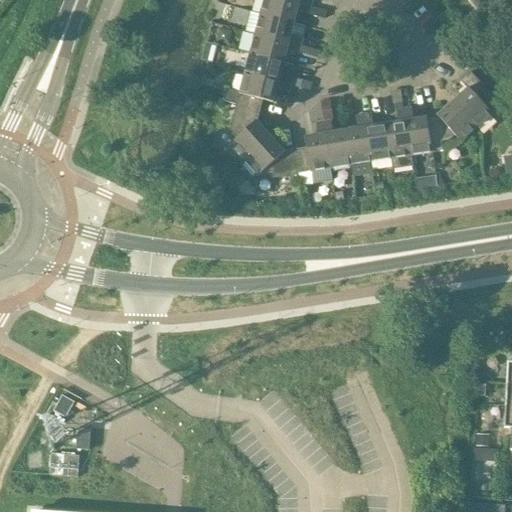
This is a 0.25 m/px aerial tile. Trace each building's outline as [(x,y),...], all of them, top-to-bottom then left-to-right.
[(263,0),(259,16),(294,25),(297,13),(309,16),(311,9),(277,0),(263,0)] [(277,0),(311,9),(313,1),(307,0),(277,0)] [(259,16),(254,36),(300,48),(303,40),(291,37),(294,25),(259,16)] [(298,55),(300,48),(254,36),(249,55),(284,64),(287,52),(298,55)] [(284,64),(249,55),(244,75),(291,87),(292,80),(281,77),(284,64)] [(468,90),(452,104),(476,130),(491,115),(482,105),(491,98),(469,74),(460,81),(468,90)] [(244,75),(236,107),(260,113),(263,102),(274,105),(277,92),(289,95),(291,87),(244,75)] [(438,118),(425,120),(430,154),(443,152),(442,143),(448,142),(454,137),(460,144),(476,130),(452,104),(438,118)] [(236,107),(229,134),(235,142),(229,147),(242,162),(270,139),(257,124),(260,113),(236,107)] [(412,110),(404,112),(411,157),(430,154),(425,120),(414,121),(412,110)] [(395,113),(397,124),(385,126),(391,161),(411,157),(404,112),(395,113)] [(372,117),(364,118),(371,164),(391,161),(385,126),(374,128),(372,117)] [(357,130),(345,132),(351,167),(371,164),(364,118),(356,119),(357,130)] [(333,134),(331,123),(324,124),(331,170),(351,167),(345,132),(333,134)] [(324,124),(316,126),(317,137),(305,139),(306,150),(295,151),(299,176),(331,170),(324,124)] [(242,162),(257,178),(263,172),(270,180),(299,176),(295,151),(284,153),(270,139),(242,162)] [(485,398),(486,386),(477,385),(477,397),(485,398)] [(52,413),(65,419),(73,404),(61,397),(52,413)] [(511,408),(504,408),(503,430),(510,430),(511,429),(511,408)] [(76,452),(88,453),(89,433),(77,432),(76,452)] [(476,435),(476,448),(488,448),(489,436),(476,435)] [(472,462),(497,463),(498,451),(473,449),(472,462)] [(78,478),(79,457),(51,455),(49,476),(78,478)]
